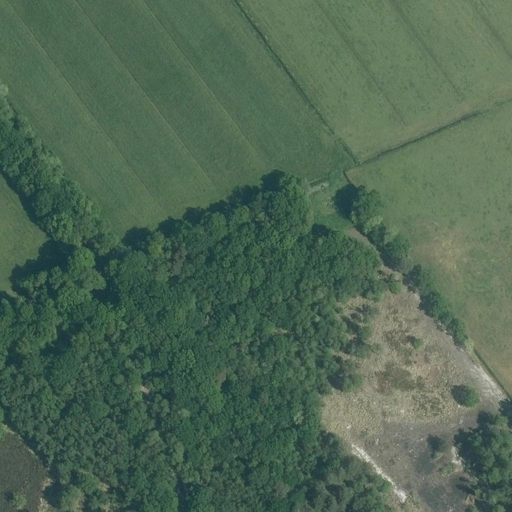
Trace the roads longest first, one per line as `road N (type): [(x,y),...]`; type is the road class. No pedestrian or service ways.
road 1 (track): [(184,511),(96,262),(0,138)]
road 2 (track): [(127,352),(232,318),(314,241),(347,240),(388,262),(405,257)]
road 3 (track): [(0,360),(19,325),(106,291)]
